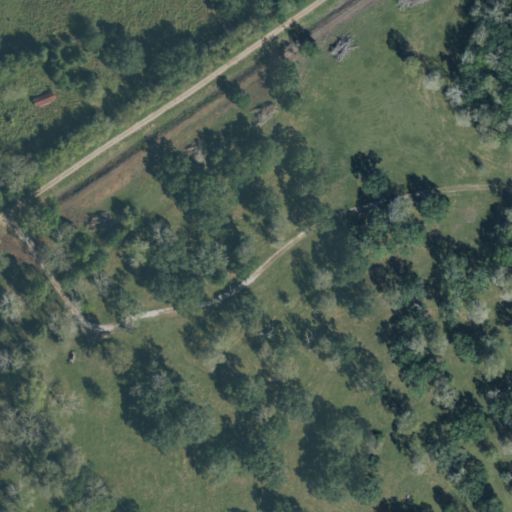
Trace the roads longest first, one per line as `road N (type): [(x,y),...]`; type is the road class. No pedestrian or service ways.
road 1 (track): [(10,218),(78,314),(98,327),(220,305),(335,221),(396,202),(511,191)]
road 2 (track): [(10,218),(331,0)]
